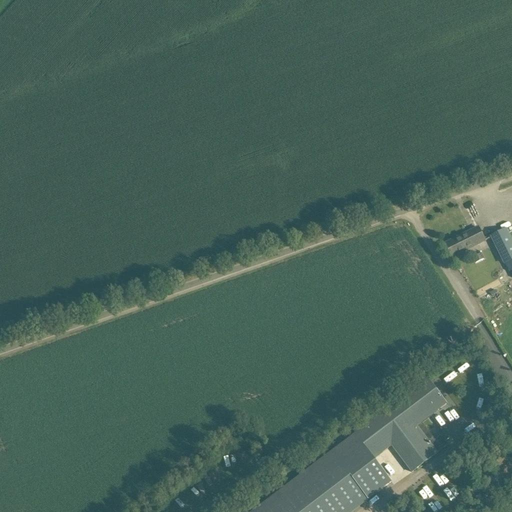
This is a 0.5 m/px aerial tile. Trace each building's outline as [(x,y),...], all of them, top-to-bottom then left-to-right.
[(321,197),(325,193),(319,187),(315,191),(321,197)] [(452,258),(485,241),(478,228),(445,244),(452,258)] [(504,264),(511,260),(511,240),(506,229),(491,237),(504,264)] [(476,263),(484,259),(482,253),(473,257),(476,263)] [(511,286),(506,274),(500,276),(508,292),(511,290),(511,286)] [(434,440),(421,423),(446,404),(425,376),(353,430),(355,433),(374,459),(391,446),(411,472),(447,445),(445,443),(451,439),(446,432),(434,440)] [(431,433),(436,430),(428,420),(424,424),(431,433)] [(374,459),(355,433),(250,511),(350,511),(391,481),(374,459)]
